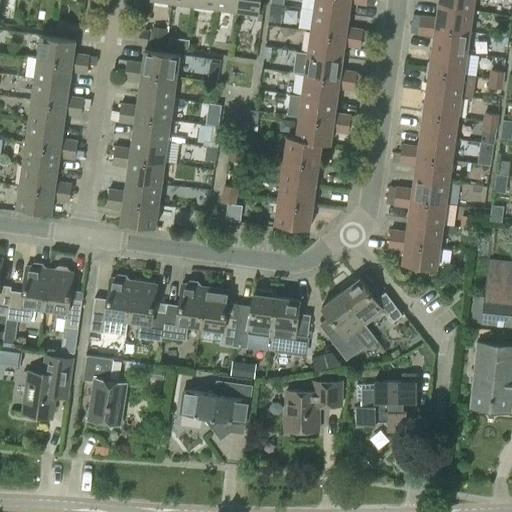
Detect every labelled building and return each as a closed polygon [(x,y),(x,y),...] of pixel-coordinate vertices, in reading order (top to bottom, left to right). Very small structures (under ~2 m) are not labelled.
[(216,0),(215,7),(236,10),(237,0),(216,0)] [(237,0),(236,10),(259,13),(260,0),(237,0)] [(302,0),(301,8),(348,15),(350,0),(355,0),(356,3),(366,5),(366,0),(302,0)] [(438,0),(438,6),(473,10),(474,0),(438,0)] [(470,32),(473,10),(438,6),(435,23),(432,22),(430,17),(420,16),(419,25),(470,32)] [(298,30),(310,31),(361,38),(362,30),(353,28),(350,32),(346,32),(348,15),(301,8),(298,30)] [(470,32),(419,25),(418,34),(427,35),(429,37),(433,37),(432,48),(467,53),(470,32)] [(138,43),(147,44),(148,31),(140,30),(138,43)] [(310,31),(308,53),(342,58),(345,40),(348,41),(350,46),(360,47),(361,38),(310,31)] [(37,57),(88,64),(89,55),(79,54),(76,58),(73,58),(73,53),(76,40),(40,35),(37,57)] [(464,75),(467,53),(432,48),(429,70),(464,75)] [(126,70),(176,77),(179,55),(145,50),(143,63),(127,61),(126,70)] [(340,75),(342,58),(308,53),(296,51),(293,72),(305,74),(355,81),(357,72),(347,71),(344,75),(340,75)] [(37,57),(34,79),(69,83),(72,66),(75,67),(77,72),(87,73),(88,64),(37,57)] [(191,73),(217,74),(218,60),(192,59),(191,73)] [(173,98),(176,77),(126,70),(124,79),(134,80),(137,76),(141,76),(138,93),(173,98)] [(461,96),(464,75),(429,70),(426,91),(461,96)] [(490,78),(502,80),(504,72),(491,70),(490,78)] [(305,74),(302,95),(336,100),(339,83),(342,84),(344,89),(354,90),(355,81),(305,74)] [(502,80),(490,78),(489,87),(501,89),(502,80)] [(34,79),(31,100),(82,107),(83,98),(74,97),(70,101),(67,101),(69,83),(34,79)] [(458,117),(461,96),(426,91),(423,113),(458,117)] [(170,120),(173,98),(138,93),(136,110),(133,110),(131,105),(121,103),(120,112),(170,120)] [(334,118),(336,100),(302,95),(290,94),(286,115),(299,117),(349,124),(351,115),(341,114),(338,118),(334,118)] [(31,100),(28,121),(63,126),(66,109),(69,110),(71,115),(81,116),(82,107),(31,100)] [(167,141),(170,120),(120,112),(118,121),(128,123),(131,118),(135,119),(132,136),(167,141)] [(455,139),(458,117),(423,113),(420,134),(455,139)] [(484,121),(496,123),(498,114),(485,113),(484,121)] [(349,124),(299,117),(296,138),(321,142),(321,143),(330,144),(333,126),(336,126),(338,132),(348,133),(349,124)] [(28,121),(25,143),(76,150),(77,141),(68,140),(64,144),(61,143),(63,126),(28,121)] [(496,123),(484,121),(482,130),(495,131),(496,123)] [(213,126),(200,125),(198,142),(211,143),(213,126)] [(452,160),(455,139),(420,134),(417,151),(414,151),(412,146),(402,144),(401,153),(452,160)] [(164,162),(167,141),(132,136),(130,153),(127,152),(125,147),(115,146),(114,155),(164,162)] [(318,163),(321,143),(321,142),(296,138),(287,136),(284,158),(318,163)] [(229,151),(242,153),(243,144),(231,142),(229,151)] [(25,143),(22,164),(57,169),(60,152),(63,152),(65,157),(75,159),(76,150),(25,143)] [(204,160),(215,161),(217,148),(206,146),(204,160)] [(242,153),(229,151),(228,159),(241,161),(242,153)] [(449,182),(452,160),(401,153),(400,162),(410,164),(413,159),(416,160),(414,177),(449,182)] [(161,184),(164,162),(114,155),(112,164),(122,165),(125,161),(129,162),(126,179),(161,184)] [(315,185),(318,163),(284,158),(281,180),(315,185)] [(22,164),(19,185),(70,193),(71,184),(62,182),(58,187),(55,186),(57,169),(22,164)] [(395,196),(446,203),(449,182),(414,177),(412,189),(396,187),(395,196)] [(158,205),(161,184),(126,179),(124,196),(121,195),(119,190),(109,189),(108,198),(158,205)] [(312,206),(315,185),(281,180),(278,201),(312,206)] [(69,201),(70,193),(19,185),(16,208),(51,213),(54,195),(57,195),(59,200),(69,201)] [(223,194),(236,195),(237,187),(225,185),(223,194)] [(236,195),(223,194),(222,202),(235,204),(236,195)] [(443,224),(446,203),(395,196),(394,205),(404,206),(407,202),(410,202),(408,220),(443,224)] [(155,227),(158,205),(108,198),(106,207),(116,208),(119,204),(123,205),(120,222),(155,227)] [(309,228),(312,206),(278,201),(275,223),(309,228)] [(492,218),(504,220),(506,207),(494,205),(492,218)] [(440,246),(443,224),(408,220),(406,237),(402,236),(400,231),(390,230),(389,239),(440,246)] [(437,268),(440,246),(389,239),(388,248),(398,249),(401,245),(404,245),(402,263),(437,268)] [(0,275),(2,258),(0,257),(0,313),(7,315),(11,290),(11,286),(0,284),(0,275)] [(511,264),(489,262),(485,298),(476,297),(473,322),(511,326),(511,264)] [(23,292),(11,290),(7,315),(7,319),(31,322),(33,307),(45,309),(50,269),(45,268),(42,264),(34,263),(30,266),(26,266),(23,292)] [(65,327),(78,329),(82,300),(69,299),(73,272),(70,272),(66,267),(59,266),(54,270),(50,269),(45,309),(56,310),(55,318),(66,319),(65,327)] [(128,320),(133,281),(129,280),(126,276),(118,275),(113,278),(110,277),(106,304),(95,302),(95,297),(90,330),(126,335),(128,320)] [(344,290),(340,293),(364,324),(365,324),(382,311),(391,323),(402,315),(385,292),(375,300),(359,278),(356,280),(351,280),(344,285),(344,290)] [(157,284),(133,281),(128,320),(140,322),(138,337),(162,341),(163,337),(167,308),(167,304),(166,303),(166,308),(154,306),(157,284)] [(178,310),(167,308),(163,337),(186,340),(188,325),(200,327),(205,287),(201,286),(198,282),(190,281),(185,284),(182,283),(178,310)] [(220,345),(233,347),(237,318),(225,316),(229,290),(205,287),(200,327),(223,330),(220,345)] [(249,333),(271,336),(276,297),(272,296),(273,292),(257,290),(257,294),(253,293),(251,306),(248,305),(244,307),(243,311),(238,310),(237,318),(233,347),(247,349),(249,333)] [(345,359),(364,344),(368,349),(378,341),(365,324),(364,324),(340,293),(321,307),(337,328),(327,336),(345,359)] [(276,297),(271,336),(269,350),(305,355),(310,320),(297,318),(300,300),(276,297)] [(510,411),(511,407),(511,345),(478,342),(471,407),(510,411)] [(427,366),(432,366),(434,353),(426,343),(418,348),(426,358),(427,366)] [(0,364),(20,367),(22,352),(0,349),(0,364)] [(48,350),(45,374),(30,372),(23,413),(53,418),(57,391),(68,392),(74,354),(48,350)] [(312,357),(316,370),(338,363),(333,350),(312,357)] [(392,361),(401,355),(398,350),(389,356),(392,361)] [(83,379),(95,381),(89,419),(120,424),(127,383),(110,380),(114,359),(87,354),(83,379)] [(374,382),(374,384),(357,384),(358,401),(362,401),(362,406),(356,406),(357,426),(376,425),(376,422),(388,422),(388,430),(407,430),(407,410),(404,410),(404,401),(417,401),(417,374),(402,374),(402,382),(374,382)] [(317,405),(330,405),(341,405),(342,381),(313,381),(313,390),(287,390),(287,430),(317,431),(317,405)] [(218,382),(216,395),(183,390),(180,414),(204,417),(213,429),(244,433),(250,387),(218,382)]
